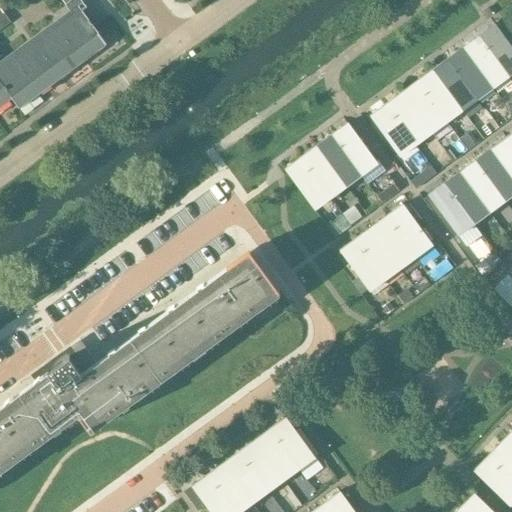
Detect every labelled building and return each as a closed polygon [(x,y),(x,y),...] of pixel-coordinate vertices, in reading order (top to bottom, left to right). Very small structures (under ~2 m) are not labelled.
[(0,104),(10,97),(18,107),(105,43),(80,9),(84,5),(80,0),(61,0),(72,14),(0,67),(0,28),(10,21),(0,8),(0,104)] [(487,8),(481,12),(486,18),(492,14),(487,8)] [(477,36),(506,75),(511,70),(511,49),(493,24),(477,36)] [(491,86),(506,75),(477,36),(462,47),(491,86)] [(476,98),(491,86),(462,47),(447,59),(476,98)] [(460,109),(476,98),(447,59),(431,70),(460,109)] [(445,120),(460,109),(431,70),(416,81),(445,120)] [(429,132),(445,120),(416,81),(400,93),(429,132)] [(414,143),(429,132),(400,93),(385,104),(414,143)] [(414,143),(385,104),(369,116),(398,155),(414,143)] [(332,133),(361,173),(377,161),(348,122),(332,133)] [(489,123),(482,128),(487,135),(494,130),(489,123)] [(344,185),(361,173),(332,133),(315,145),(344,185)] [(466,149),(475,143),(468,133),(459,139),(461,142),(466,149)] [(511,146),(505,138),(490,149),(511,179),(511,146)] [(329,196),(344,185),(315,145),(300,157),(329,196)] [(503,200),(511,193),(511,179),(490,149),(474,160),(503,200)] [(313,208),(329,196),(300,157),(284,168),(313,208)] [(488,211),(503,200),(474,160),(459,171),(488,211)] [(436,174),(430,166),(411,181),(416,188),(436,174)] [(473,223),(488,211),(459,171),(443,183),(473,223)] [(384,189),(376,195),(382,203),(390,197),(399,191),(393,183),(384,189)] [(457,234),(473,223),(443,183),(428,194),(457,234)] [(386,215),(415,255),(431,244),(402,203),(386,215)] [(347,221),(349,224),(360,217),(353,207),(342,215),(347,221)] [(342,215),(326,226),(335,238),(351,227),(349,224),(347,221),(342,215)] [(386,215),(370,226),(400,266),(406,274),(421,263),(415,255),(386,215)] [(384,278),(400,266),(370,226),(355,237),(384,278)] [(368,289),(384,278),(355,237),(339,249),(368,289)] [(511,245),(508,240),(500,245),(505,253),(511,248),(511,245)] [(221,332),(277,291),(251,255),(196,295),(197,297),(90,375),(73,352),(46,371),(51,377),(0,414),(0,467),(76,411),(91,431),(94,428),(92,426),(221,332)] [(495,266),(501,261),(496,255),(491,260),(495,266)] [(511,279),(507,274),(493,289),(511,306),(511,279)] [(424,277),(414,285),(419,293),(430,285),(424,277)] [(413,297),(407,289),(397,296),(403,304),(413,297)] [(388,303),(382,307),(386,313),(392,309),(388,303)] [(285,418),(269,430),(298,469),(314,457),(305,444),(285,418)] [(269,430),(254,441),(283,480),(298,469),(269,430)] [(511,430),(500,443),(511,453),(511,430)] [(254,441),(239,452),(268,491),(283,480),(254,441)] [(511,453),(500,443),(487,456),(511,480),(511,453)] [(239,452),(223,464),(252,503),(268,491),(239,452)] [(511,500),(511,480),(487,456),(473,471),(508,505),(511,500)] [(223,464),(208,475),(235,511),(239,511),(252,503),(223,464)] [(235,511),(208,475),(192,487),(210,511),(235,511)] [(199,510),(206,505),(192,487),(185,492),(199,510)] [(354,511),(339,491),(323,503),(329,511),(354,511)] [(460,508),(464,511),(493,511),(474,493),(460,508)] [(329,511),(323,503),(311,511),(329,511)]
